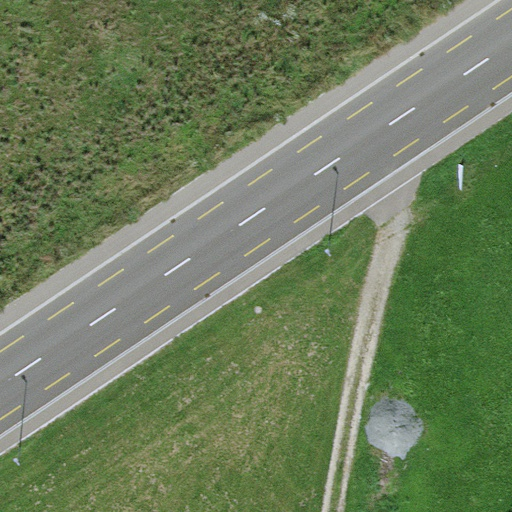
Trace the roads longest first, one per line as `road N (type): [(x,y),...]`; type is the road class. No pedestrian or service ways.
road 1 (primary): [(0,388),(511,45)]
road 2 (track): [(334,511),(397,194),(366,143)]
